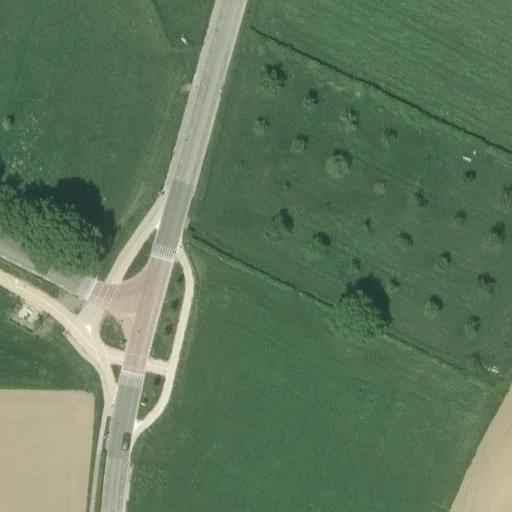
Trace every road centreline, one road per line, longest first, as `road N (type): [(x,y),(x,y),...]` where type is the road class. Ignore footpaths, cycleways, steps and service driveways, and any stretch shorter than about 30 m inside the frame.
road 1 (tertiary): [(146,314),(232,0)]
road 2 (tertiary): [(109,511),(146,314)]
road 3 (tertiary): [(146,314),(0,242)]
